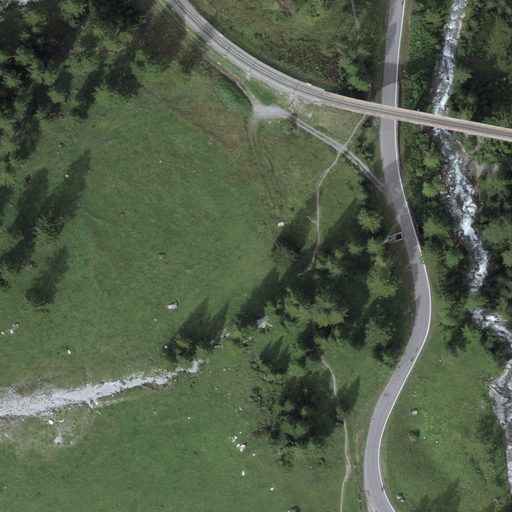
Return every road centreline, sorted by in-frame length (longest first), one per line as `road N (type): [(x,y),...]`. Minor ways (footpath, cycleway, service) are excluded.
road 1 (secondary): [(385,511),(371,471),(373,436),(423,315),(390,169),(397,0)]
road 2 (track): [(252,92),(348,154),(400,205)]
